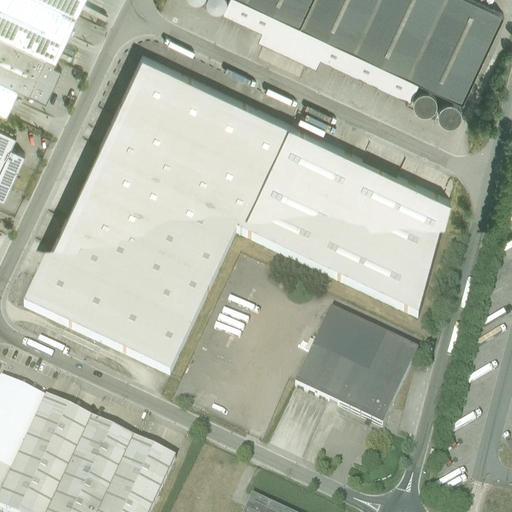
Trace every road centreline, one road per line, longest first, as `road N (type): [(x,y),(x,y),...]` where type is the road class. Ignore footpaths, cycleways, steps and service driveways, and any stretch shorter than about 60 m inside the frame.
road 1 (unclassified): [(0,333),(380,510)]
road 2 (unclassified): [(126,14),(488,178)]
road 3 (unclassified): [(407,497),(488,178)]
road 4 (unclassified): [(126,14),(0,283)]
